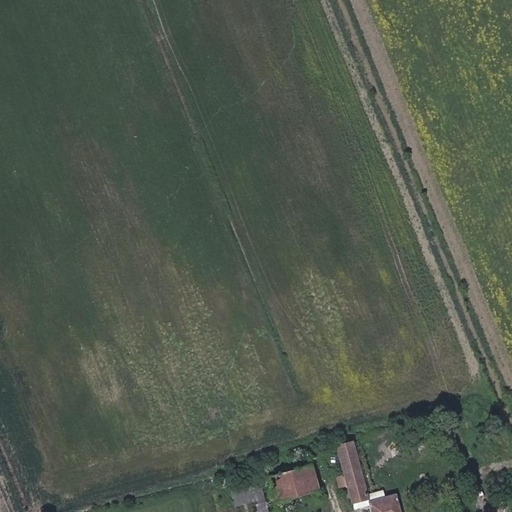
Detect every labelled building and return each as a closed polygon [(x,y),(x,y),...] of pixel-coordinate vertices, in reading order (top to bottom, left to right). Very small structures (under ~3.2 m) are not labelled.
[(426,447),(422,434),(388,443),(390,451),(400,449),(401,453),(426,447)] [(352,435),(333,440),(339,462),(341,469),(334,471),(337,485),(343,483),(349,505),(365,502),(367,511),(398,511),(393,489),(382,491),(380,482),(364,486),(352,435)] [(313,469),(339,462),(333,440),(308,447),(313,469)] [(324,511),(313,469),(308,447),(263,460),(275,511),(324,511)] [(227,492),(230,508),(246,504),(247,511),(264,511),(259,485),(227,492)]
